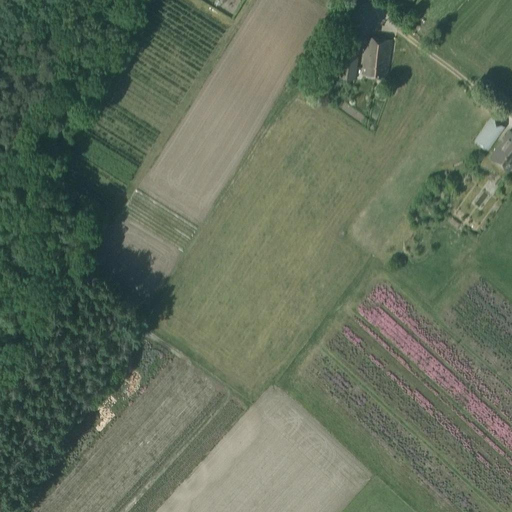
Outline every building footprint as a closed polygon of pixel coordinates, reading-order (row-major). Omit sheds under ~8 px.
[(335,58),(334,69),(339,69),(338,77),(355,80),(361,36),(344,34),(340,59),(335,58)] [(367,37),(362,74),(387,77),(392,41),(367,37)] [(322,72),(313,90),(321,95),(330,77),(322,72)] [(376,86),(374,95),(382,97),(384,88),(376,86)] [(491,118),(474,141),(488,151),(505,127),(491,118)] [(511,133),(508,131),(489,157),(509,172),(511,167),(511,133)]
